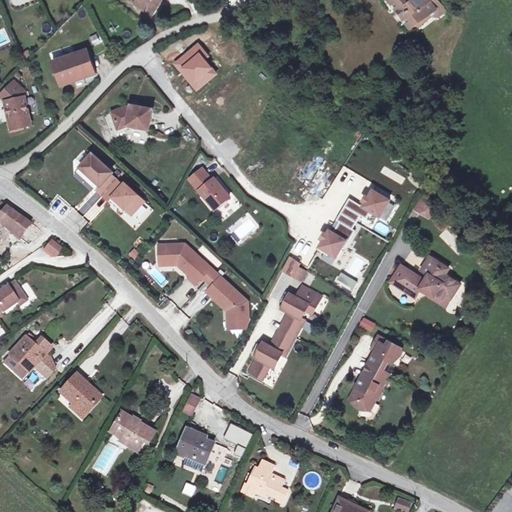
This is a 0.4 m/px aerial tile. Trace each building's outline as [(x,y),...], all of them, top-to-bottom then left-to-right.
[(130,0),(153,16),(163,0),(130,0)] [(390,0),(390,1),(412,29),(428,16),(437,17),(446,11),(437,0),(390,0)] [(88,50),(53,62),(62,86),(97,74),(88,50)] [(14,82),(0,96),(6,101),(10,123),(13,123),(17,126),(18,128),(31,125),(25,97),(23,98),(22,89),(14,82)] [(127,108),(113,113),(118,129),(128,126),(149,130),(153,110),(136,107),(136,109),(131,108),(127,108)] [(113,173),(92,155),(80,168),(100,186),(97,190),(110,201),(113,197),(125,208),(132,215),(144,201),(125,184),(123,187),(110,176),(113,173)] [(100,186),(80,168),(77,172),(97,190),(100,186)] [(194,184),(207,174),(203,168),(190,179),(194,184)] [(207,174),(194,184),(215,210),(230,197),(215,179),(213,180),(207,174)] [(349,198),(344,206),(361,216),(366,219),(371,212),(380,217),(389,202),(390,200),(381,195),(382,193),(374,188),(369,198),(366,196),(363,202),(365,203),(363,207),(361,205),(349,198)] [(90,220),(106,201),(94,191),(78,210),(90,220)] [(121,212),(125,208),(113,197),(110,201),(121,212)] [(422,199),(416,209),(421,213),(427,202),(422,199)] [(389,202),(380,217),(387,221),(396,206),(389,202)] [(427,202),(421,213),(428,216),(434,205),(427,202)] [(361,216),(344,206),(330,231),(334,233),(340,222),(353,229),(361,216)] [(7,207),(0,215),(0,221),(6,226),(21,239),(26,231),(34,237),(39,230),(7,207)] [(62,221),(77,235),(89,222),(73,208),(62,221)] [(328,235),(325,233),(322,239),(324,241),(318,250),(325,254),(328,256),(325,262),(332,266),(342,249),(344,250),(356,231),(353,229),(340,222),(334,233),(330,231),(328,235)] [(55,250),(60,245),(53,239),(47,235),(39,230),(34,237),(26,231),(21,239),(36,251),(48,260),(55,250)] [(64,249),(60,245),(55,250),(60,255),(64,249)] [(186,245),(167,246),(167,265),(179,265),(192,277),(190,279),(196,285),(203,278),(211,269),(186,245)] [(167,265),(167,246),(159,246),(160,266),(167,265)] [(128,254),(134,261),(141,254),(135,248),(128,254)] [(402,266),(391,282),(415,298),(421,289),(435,298),(436,295),(449,303),(461,285),(445,275),(449,269),(431,257),(422,271),(429,275),(426,281),(402,266)] [(306,272),(295,266),(291,275),(302,281),(306,272)] [(216,273),(211,269),(203,278),(208,282),(216,273)] [(352,292),(358,282),(341,271),(335,280),(352,292)] [(248,302),(216,273),(208,282),(213,287),(208,292),(228,311),(229,322),(249,321),(248,302)] [(213,287),(208,282),(200,291),(205,296),(208,292),(213,287)] [(25,298),(15,283),(0,293),(0,313),(4,311),(4,312),(18,302),(25,298)] [(271,366),(275,368),(283,354),(286,355),(305,321),(302,319),(309,306),(316,309),(322,298),(303,287),(297,298),(291,295),(285,305),(283,309),(290,313),(281,330),(271,347),(264,343),(256,358),(257,358),(250,372),(263,379),(271,366)] [(285,305),(291,295),(287,293),(281,302),(285,305)] [(364,318),(359,327),(371,332),(375,323),(364,318)] [(27,339),(35,347),(38,343),(30,336),(27,339)] [(378,336),(376,341),(387,347),(390,342),(378,336)] [(26,338),(10,355),(22,366),(29,372),(30,373),(34,368),(47,379),(53,371),(50,358),(47,354),(52,349),(41,340),(38,343),(35,347),(27,339),(26,338)] [(357,388),(350,400),(356,403),(356,404),(356,408),(362,410),(365,409),(365,408),(370,411),(376,399),(379,399),(382,394),(381,391),(390,374),(381,369),(384,363),(386,360),(393,364),(397,356),(398,357),(401,355),(403,352),(402,349),(390,342),(387,347),(376,341),(372,348),(373,349),(375,351),(375,352),(376,353),(370,363),(363,377),(365,378),(368,379),(367,381),(362,378),(359,385),(361,386),(359,389),(357,388)] [(22,366),(19,369),(25,375),(29,372),(22,366)] [(77,376),(63,392),(74,404),(86,414),(101,397),(77,376)] [(190,397),(183,411),(191,415),(199,401),(190,397)] [(74,404),(70,408),(82,418),(86,414),(74,404)] [(122,413),(113,429),(124,435),(121,439),(139,450),(144,442),(148,445),(155,433),(122,413)] [(187,429),(177,454),(186,458),(188,455),(206,462),(214,444),(205,440),(200,438),(201,436),(204,430),(198,428),(196,433),(187,429)] [(113,429),(110,433),(121,439),(124,435),(113,429)] [(252,438),(245,434),(239,447),(245,450),(252,438)] [(121,439),(119,442),(137,453),(139,450),(121,439)] [(188,455),(186,458),(183,466),(201,474),(206,462),(188,455)] [(245,484),(241,492),(246,495),(254,499),(256,494),(266,498),(268,494),(273,497),(273,498),(276,499),(276,501),(283,504),(289,492),(282,489),(285,481),(274,477),(273,480),(270,479),(270,478),(272,475),(275,467),(262,461),(258,469),(255,468),(247,485),(245,484)] [(366,511),(339,498),(332,511),(366,511)] [(399,499),(395,509),(402,511),(407,511),(410,504),(399,499)]
